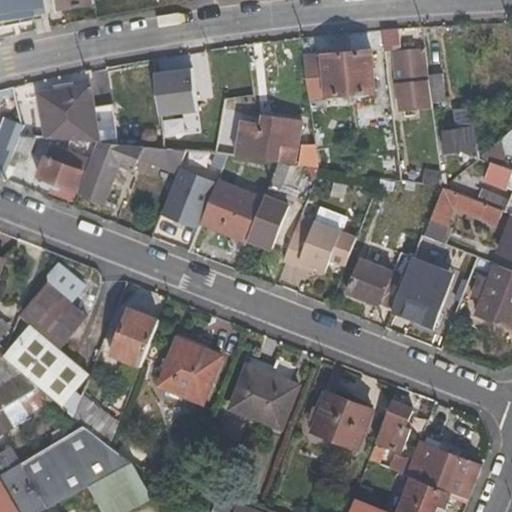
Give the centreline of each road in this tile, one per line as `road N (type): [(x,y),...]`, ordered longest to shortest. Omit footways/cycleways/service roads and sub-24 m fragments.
road 1 (residential): [(0,208),(511,402)]
road 2 (residential): [(0,75),(77,55),(404,4),(511,3)]
